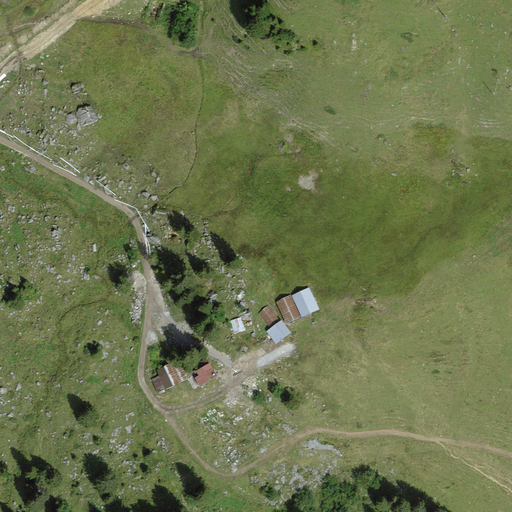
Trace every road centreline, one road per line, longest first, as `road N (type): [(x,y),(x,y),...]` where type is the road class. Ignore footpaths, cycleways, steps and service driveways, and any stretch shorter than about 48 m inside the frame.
road 1 (track): [(437,438),(311,431),(237,472),(217,472),(142,378),(150,283),(133,215),(0,139)]
road 2 (track): [(334,312),(322,327),(241,369),(203,403)]
road 3 (track): [(241,369),(183,337),(150,283)]
